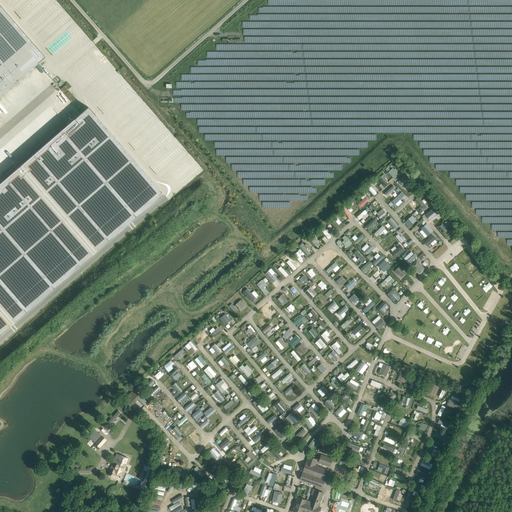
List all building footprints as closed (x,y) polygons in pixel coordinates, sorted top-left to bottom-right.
[(0,94),(44,56),(41,52),(0,5),(0,94)] [(64,36),(59,39),(61,42),(57,43),(60,48),(69,43),(66,38),(67,38),(65,34),(63,35),(64,36)] [(95,61),(103,55),(100,51),(92,58),(95,61)] [(88,113),(0,189),(0,339),(164,198),(88,113)] [(393,167),(388,172),(394,178),(399,173),(393,167)] [(385,186),(389,183),(384,178),(386,176),(384,173),(378,178),(385,186)] [(393,185),(385,193),(387,196),(396,188),(393,185)] [(397,206),(403,201),(401,199),(405,195),(402,191),(390,203),(391,205),(394,203),(397,206)] [(361,208),(370,199),(367,195),(357,204),(361,208)] [(424,209),(427,206),(419,196),(416,199),(424,209)] [(415,210),(419,206),(413,200),(409,204),(415,210)] [(383,208),(376,213),(380,218),(387,213),(383,208)] [(413,215),(405,222),(409,227),(417,220),(413,215)] [(331,222),(339,231),(345,225),(337,216),(331,222)] [(391,217),(388,220),(395,228),(398,225),(391,217)] [(366,226),(368,229),(377,221),(374,218),(366,226)] [(445,233),(449,231),(446,226),(453,222),(450,218),(440,225),(445,233)] [(425,238),(434,231),(427,223),(421,228),(420,226),(417,228),(425,238)] [(382,226),(374,233),(377,236),(385,228),(382,226)] [(332,236),(325,228),(322,231),(329,239),(332,236)] [(357,244),(364,237),(361,234),(355,241),(357,244)] [(340,239),(336,243),(341,248),(344,245),(347,248),(353,242),(345,235),(341,240),(340,239)] [(433,235),(425,242),(430,248),(438,240),(433,235)] [(453,242),(456,246),(463,241),(459,236),(453,242)] [(317,247),(320,244),(314,237),(311,240),(317,247)] [(389,248),(397,242),(393,237),(385,243),(389,248)] [(409,238),(402,244),(407,249),(413,243),(409,238)] [(303,243),(300,245),(308,255),(312,252),(305,244),(304,244),(303,243)] [(396,257),(405,250),(401,244),(392,252),(396,257)] [(362,262),(365,258),(357,250),(354,253),(362,262)] [(417,256),(412,250),(404,258),(409,264),(417,256)] [(331,263),(338,257),(334,252),(327,258),(331,263)] [(293,270),(296,268),(290,259),(287,261),(293,270)] [(386,259),(379,266),(384,271),(391,265),(386,259)] [(370,260),(361,269),(365,273),(374,265),(370,260)] [(417,260),(412,265),(420,274),(425,268),(417,260)] [(335,262),(327,269),(329,272),(338,265),(335,262)] [(352,271),(349,268),(351,267),(349,265),(342,270),(347,275),(352,271)] [(395,271),(402,277),(407,271),(399,265),(395,271)] [(281,266),(278,269),(286,277),(289,274),(281,266)] [(311,277),(315,273),(311,268),(307,272),(311,277)] [(476,272),(473,275),(479,282),(483,278),(476,272)] [(278,277),(276,279),(272,275),(270,277),(276,285),(281,281),(278,277)] [(390,275),(381,283),(383,286),(388,282),(390,284),(395,280),(390,275)] [(341,276),(336,281),(341,285),(346,280),(341,276)] [(354,278),(346,286),(349,289),(357,281),(354,278)] [(269,292),(265,287),(267,285),(262,279),(257,284),(266,295),(269,292)] [(443,288),(448,281),(446,280),(444,282),(442,280),(439,285),(443,288)] [(322,281),(318,284),(323,290),(327,286),(322,281)] [(306,291),(312,298),(317,294),(313,289),(316,286),(314,284),(306,291)] [(290,288),(297,296),(300,293),(293,286),(290,288)] [(253,301),(257,297),(248,288),(244,291),(253,301)] [(332,288),(324,295),(329,299),(336,292),(332,288)] [(392,289),(387,294),(394,301),(399,296),(392,289)] [(354,303),(359,299),(354,293),(349,298),(354,303)] [(230,305),(238,314),(248,306),(241,299),(234,305),(232,303),(230,305)] [(338,308),(345,302),(343,300),(336,306),(338,308)] [(377,309),(382,314),(390,306),(384,301),(377,309)] [(287,313),(295,308),(292,304),(284,309),(287,313)] [(314,320),(319,316),(313,309),(308,314),(314,320)] [(450,313),(457,320),(460,317),(453,310),(450,313)] [(226,313),(220,318),(225,325),(231,320),(226,313)] [(379,329),(386,323),(381,317),(374,324),(379,329)] [(321,325),(319,326),(322,329),(326,325),(320,318),(317,321),(321,325)] [(341,326),(344,329),(352,321),(349,318),(341,326)] [(361,323),(352,331),(356,335),(365,326),(361,323)] [(265,333),(272,326),(270,324),(263,331),(265,333)] [(246,329),(251,336),(256,332),(251,325),(246,329)] [(215,336),(221,330),(218,327),(215,329),(213,327),(209,331),(215,336)] [(285,334),(283,336),(286,339),(294,333),(289,327),(283,333),(285,334)] [(315,337),(318,334),(312,328),(309,330),(315,337)] [(323,334),(326,339),(334,333),(330,329),(323,334)] [(219,341),(224,336),(221,332),(215,338),(219,341)] [(287,340),(293,347),(301,339),(296,334),(293,337),(291,335),(287,340)] [(254,352),(259,349),(256,345),(261,342),(257,336),(247,342),(254,352)] [(275,342),(282,350),(288,345),(281,337),(275,342)] [(323,346),(324,348),(327,346),(320,338),(315,343),(321,348),(323,346)] [(185,345),(189,349),(192,347),(195,351),(197,349),(191,340),(185,345)] [(342,352),(339,348),(341,346),(336,341),(331,346),(339,354),(342,352)] [(219,354),(222,351),(215,343),(211,346),(219,354)] [(229,343),(223,349),(225,352),(232,345),(229,343)] [(296,348),(302,356),(309,351),(303,343),(296,348)] [(183,348),(174,355),(176,358),(179,357),(180,359),(184,356),(182,353),(185,351),(183,348)] [(234,352),(241,360),(244,358),(237,349),(234,352)] [(298,361),(301,359),(294,350),(291,353),(298,361)] [(265,351),(258,358),(261,361),(268,354),(265,351)] [(328,355),(334,362),(338,358),(333,351),(328,355)] [(195,359),(202,368),(207,363),(199,355),(195,359)] [(226,366),(229,364),(224,356),(221,359),(226,366)] [(315,356),(308,363),(311,366),(318,359),(315,356)] [(356,358),(347,366),(349,369),(359,362),(356,358)] [(164,366),(169,371),(176,365),(171,359),(164,366)] [(270,369),(278,362),(275,359),(268,366),(270,369)] [(192,369),(197,365),(192,360),(188,364),(192,369)] [(363,374),(368,365),(362,361),(356,370),(363,374)] [(301,366),(308,374),(311,371),(304,363),(301,366)] [(317,367),(323,373),(327,369),(321,363),(317,367)] [(249,376),(251,373),(250,372),(253,370),(247,364),(245,366),(242,364),(239,368),(249,376)] [(383,364),(379,373),(387,376),(391,367),(383,364)] [(213,381),(219,376),(209,365),(204,370),(213,381)] [(280,369),(271,375),(274,378),(277,376),(278,378),(281,376),(279,374),(282,372),(280,369)] [(165,370),(162,373),(160,371),(155,375),(158,380),(167,373),(165,370)] [(178,371),(172,375),(175,380),(181,376),(178,371)] [(342,381),(350,375),(348,372),(344,375),(342,373),(338,376),(342,381)] [(404,384),(408,375),(401,372),(397,381),(404,384)] [(209,385),(212,382),(204,373),(201,376),(209,385)] [(245,385),(248,383),(241,374),(238,376),(245,385)] [(334,376),(332,379),(333,381),(331,382),(336,388),(341,383),(334,376)] [(414,383),(412,387),(419,390),(423,380),(416,377),(414,383)] [(216,384),(222,393),(229,387),(222,379),(216,384)] [(372,379),(370,384),(380,388),(382,383),(372,379)] [(357,390),(358,386),(349,381),(347,384),(357,390)] [(173,385),(180,393),(183,390),(176,382),(173,385)] [(427,393),(434,396),(438,387),(431,383),(427,393)] [(293,384),(285,392),(288,395),(296,387),(293,384)] [(150,392),(154,395),(161,389),(158,385),(150,392)] [(323,385),(320,388),(326,394),(329,391),(323,385)] [(249,389),(256,397),(259,395),(252,387),(249,389)] [(124,399),(131,406),(141,396),(134,389),(124,399)] [(193,399),(198,395),(194,390),(189,394),(193,399)] [(217,390),(214,393),(222,402),(225,399),(217,390)] [(181,400),(183,402),(189,397),(185,392),(177,398),(179,401),(181,400)] [(332,396),(325,403),(333,410),(336,406),(331,402),(334,398),(332,396)] [(402,404),(409,405),(410,398),(403,396),(402,404)] [(449,400),(447,405),(457,409),(460,402),(456,401),(450,398),(449,400)] [(232,399),(224,406),(226,409),(235,402),(232,399)] [(282,413),(288,408),(281,400),(275,405),(282,413)] [(263,412),(269,408),(263,401),(258,406),(263,412)] [(364,416),(369,405),(361,402),(357,413),(364,416)] [(442,405),(437,414),(441,416),(446,407),(442,405)] [(212,406),(204,412),(208,417),(216,411),(212,406)] [(199,409),(192,415),(197,420),(204,414),(199,409)] [(119,411),(109,422),(111,424),(121,413),(119,411)] [(286,418),(293,425),(299,419),(292,412),(286,418)] [(379,420),(382,414),(376,412),(374,418),(379,420)] [(239,428),(249,419),(244,414),(241,417),(243,419),(236,425),(239,428)] [(275,415),(267,420),(269,423),(277,418),(275,415)] [(175,420),(179,426),(188,419),(186,416),(179,420),(178,418),(175,420)] [(312,416),(305,421),(310,428),(317,424),(312,416)] [(407,427),(410,420),(402,417),(399,424),(407,427)] [(361,423),(364,424),(362,429),(365,431),(370,421),(363,418),(361,423)] [(208,419),(200,425),(203,429),(210,422),(208,419)] [(449,428),(451,423),(438,419),(437,424),(449,428)] [(421,423),(419,428),(424,431),(427,425),(421,423)] [(248,435),(258,429),(256,425),(251,428),(250,426),(245,429),(248,435)] [(226,427),(219,433),(221,436),(228,429),(226,427)] [(299,438),(307,430),(304,427),(296,435),(299,438)] [(353,429),(351,434),(357,436),(357,439),(360,440),(361,438),(364,439),(366,434),(353,429)] [(436,431),(434,435),(445,440),(447,436),(436,431)] [(95,443),(100,448),(107,440),(98,432),(91,439),(96,442),(95,443)] [(198,438),(199,438),(194,432),(189,436),(197,445),(201,442),(198,438)] [(252,439),(256,443),(264,436),(260,432),(252,439)] [(385,436),(383,440),(394,445),(397,438),(390,435),(389,438),(385,436)] [(223,448),(231,442),(229,438),(220,445),(223,448)] [(361,454),(364,448),(350,442),(347,448),(361,454)] [(263,452),(271,446),(269,443),(260,449),(263,452)] [(424,453),(434,457),(437,449),(427,445),(424,453)] [(283,456),(274,447),(270,451),(279,460),(283,456)] [(252,459),(248,463),(250,465),(258,458),(250,450),(247,453),(252,459)] [(321,454),(318,462),(330,466),(333,459),(321,454)] [(345,464),(346,456),(340,454),(338,463),(345,464)] [(119,457),(116,456),(111,468),(114,469),(111,476),(119,480),(128,458),(120,455),(119,457)] [(328,470),(316,465),(318,460),(308,456),(300,480),(322,488),(328,470)] [(396,458),(394,464),(401,467),(403,460),(396,458)] [(421,466),(431,469),(433,463),(422,460),(421,466)] [(377,470),(387,474),(390,467),(380,463),(377,470)] [(197,465),(194,468),(202,477),(205,474),(197,465)] [(147,479),(150,472),(143,469),(142,469),(139,478),(144,480),(143,482),(141,481),(139,485),(141,486),(140,488),(144,490),(148,480),(147,479)] [(416,475),(423,477),(422,482),(425,483),(428,473),(417,470),(416,475)] [(377,489),(379,483),(370,479),(368,485),(377,489)] [(187,489),(190,492),(192,490),(195,494),(202,487),(200,484),(198,485),(195,481),(187,489)] [(244,491),(248,494),(253,486),(248,483),(244,491)] [(389,495),(391,490),(385,488),(385,485),(382,484),(379,494),(382,495),(380,499),(384,501),(386,495),(389,495)] [(258,485),(254,495),(260,497),(263,487),(258,485)] [(318,506),(323,493),(314,488),(312,493),(314,494),(311,502),(306,501),(307,500),(298,497),(293,511),(295,511),(319,511),(321,508),(318,506)] [(281,504),(284,493),(275,491),(272,502),(281,504)] [(184,495),(180,495),(182,507),(190,505),(189,496),(185,497),(184,495)] [(180,504),(181,503),(179,499),(168,503),(171,511),(173,511),(181,511),(182,511),(180,504)]
